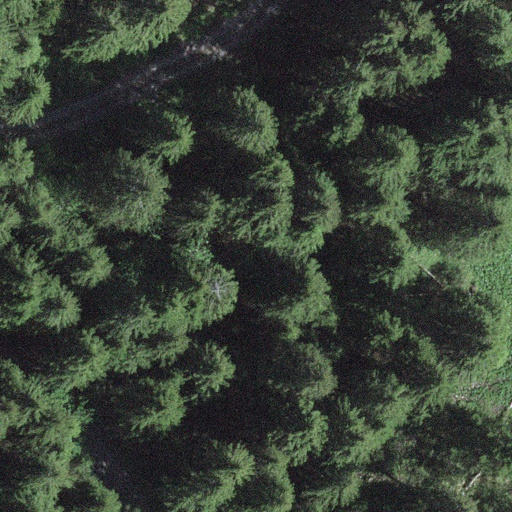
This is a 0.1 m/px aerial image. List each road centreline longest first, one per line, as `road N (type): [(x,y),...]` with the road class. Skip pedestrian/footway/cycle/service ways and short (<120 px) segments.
road 1 (track): [(0,100),(26,106),(178,77),(290,5),(312,0)]
road 2 (track): [(97,511),(26,467),(0,436)]
